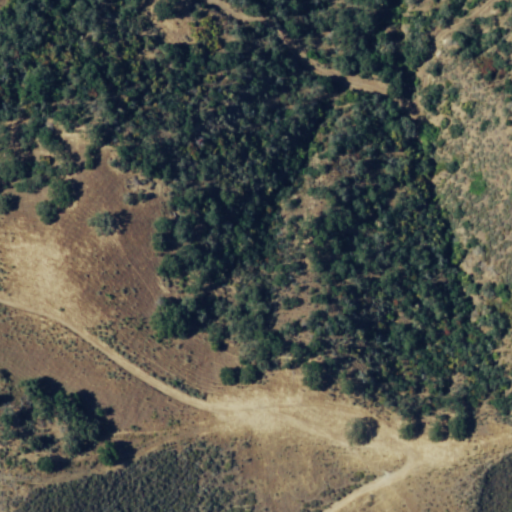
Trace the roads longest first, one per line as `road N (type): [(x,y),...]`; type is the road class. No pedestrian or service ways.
road 1 (track): [(0,328),(25,335),(88,393),(167,430),(400,489),(479,473)]
road 2 (track): [(387,0),(479,38),(511,12)]
